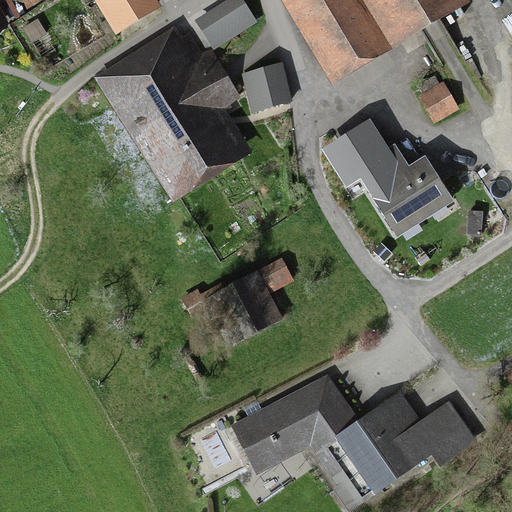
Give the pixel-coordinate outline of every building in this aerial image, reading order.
[(46,0),(24,0),(28,9),(46,0)] [(100,0),(115,23),(122,19),(126,25),(158,5),(154,0),(100,0)] [(239,0),(233,0),(199,22),(214,46),(253,21),(239,0)] [(294,0),(338,73),(381,47),(352,0),(294,0)] [(455,0),(377,0),(399,36),(418,25),(443,67),(463,55),(437,13),(457,1),(455,0)] [(189,34),(171,46),(164,35),(107,71),(113,81),(99,89),(115,113),(99,123),(120,157),(150,139),(179,186),(236,151),(211,110),(221,104),(219,101),(235,91),(212,53),(204,59),(189,34)] [(256,112),(291,101),(282,66),(248,75),(256,112)] [(456,107),(444,87),(425,99),(436,119),(456,107)] [(411,170),(397,147),(391,151),(372,122),(325,152),(347,186),(362,176),(374,194),(373,195),(389,221),(390,220),(397,231),(402,227),(404,231),(446,204),(444,201),(449,198),(442,187),(444,186),(427,160),(411,170)] [(231,348),(282,320),(268,294),(291,282),(280,262),(256,275),(258,278),(224,297),(219,288),(203,297),(200,291),(185,299),(193,315),(209,307),(231,348)] [(442,464),(473,442),(473,441),(448,406),(418,427),(398,397),(357,426),(327,382),(285,404),(288,410),(268,420),(265,415),(237,430),(257,469),(329,431),(341,449),(326,459),(358,505),(434,452),(442,464)]
